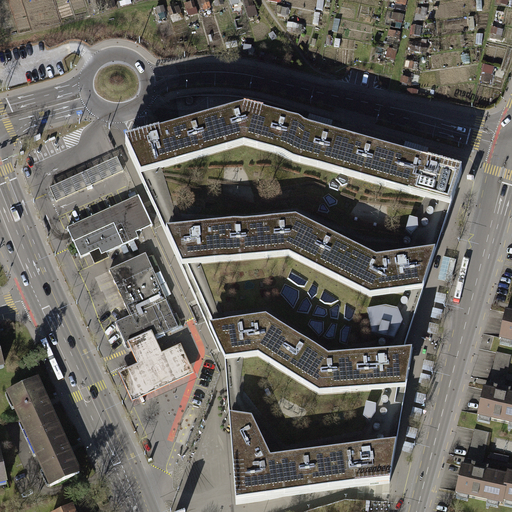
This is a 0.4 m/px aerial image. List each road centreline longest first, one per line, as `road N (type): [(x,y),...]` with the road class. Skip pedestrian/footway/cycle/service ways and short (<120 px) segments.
road 1 (unclassified): [(145,81),(229,74),(511,142)]
road 2 (secondary): [(416,511),(511,149)]
road 3 (primary): [(40,294),(137,511)]
road 4 (track): [(163,0),(0,42)]
